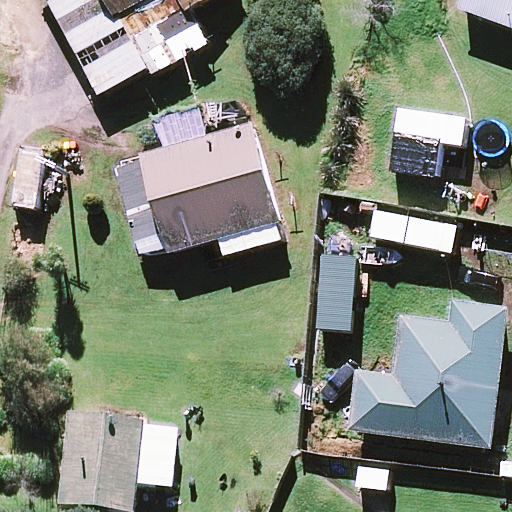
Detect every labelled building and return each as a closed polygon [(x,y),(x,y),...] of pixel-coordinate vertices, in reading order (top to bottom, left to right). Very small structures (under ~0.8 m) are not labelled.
[(94,74),(84,79),(93,97),(103,92),(110,106),(217,51),(198,15),(226,0),(55,0),(69,26),(56,32),(63,47),(76,40),(94,74)] [(511,0),(472,0),(467,15),(511,31),(511,0)] [(52,155),(28,151),(19,210),(43,213),(52,155)] [(511,399),(482,396),(476,456),(511,459),(511,399)] [(182,435),(71,423),(60,511),(138,511),(141,491),(175,495),(182,435)]
